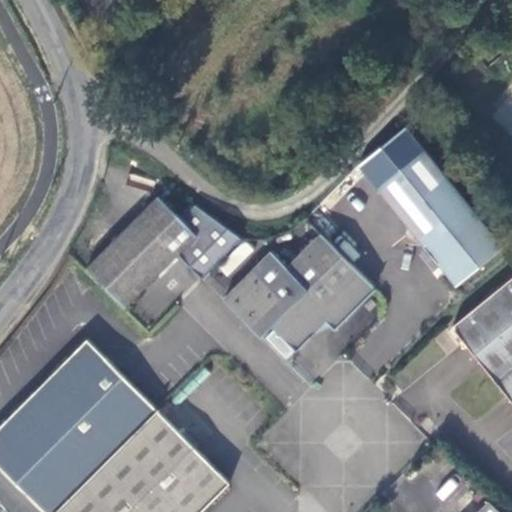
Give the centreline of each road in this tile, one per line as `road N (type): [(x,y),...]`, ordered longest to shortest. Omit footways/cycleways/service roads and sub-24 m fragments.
road 1 (unclassified): [(82,119),(125,125),(232,205),(280,208),(309,193),(488,0)]
road 2 (tertiary): [(0,307),(64,219),(81,170),(82,119)]
road 3 (residential): [(319,511),(369,458),(302,397)]
road 4 (tertiary): [(82,119),(72,77),(34,0)]
